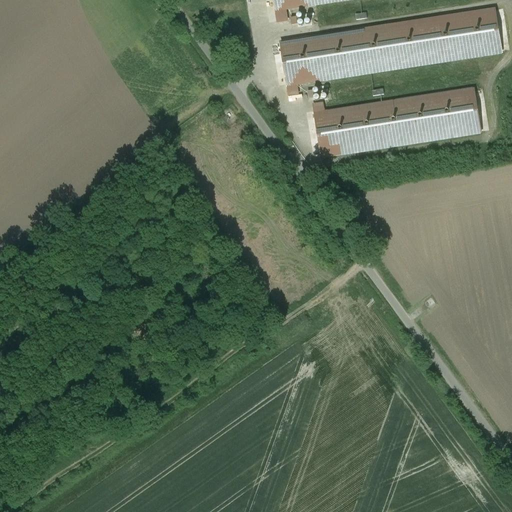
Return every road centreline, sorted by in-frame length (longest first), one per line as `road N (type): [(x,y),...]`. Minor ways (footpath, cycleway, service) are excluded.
road 1 (unclassified): [(168,0),(511,461)]
road 2 (track): [(363,261),(12,511)]
